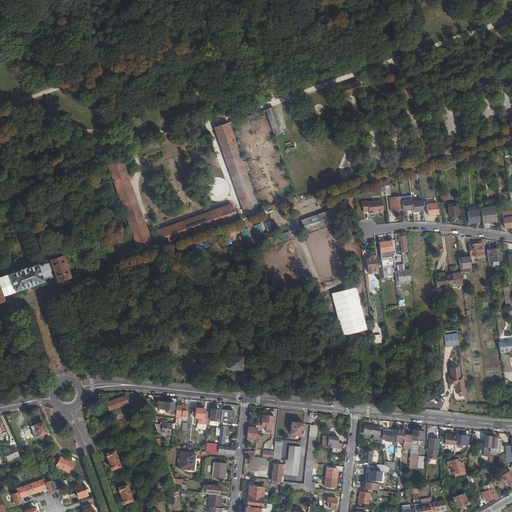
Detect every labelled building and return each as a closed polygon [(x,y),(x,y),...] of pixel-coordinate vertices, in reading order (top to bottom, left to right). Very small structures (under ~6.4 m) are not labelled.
[(344,85),(345,96),(362,90),(359,80),(344,85)] [(269,123),(272,129),(280,125),(273,106),(265,109),(269,123)] [(246,122),(245,116),(235,120),(237,125),(246,122)] [(240,155),(228,122),(214,127),(245,216),(260,210),(246,171),(242,162),(240,155)] [(107,165),(108,167),(133,239),(138,254),(139,253),(153,248),(122,160),(107,165)] [(454,163),(442,168),(443,172),(455,168),(454,163)] [(448,192),(440,193),(441,201),(449,200),(448,192)] [(400,197),(389,198),(391,213),(402,211),(401,202),(400,197)] [(367,200),(362,201),(363,211),(368,211),(368,213),(374,213),(374,212),(383,211),(382,200),(367,201),(367,200)] [(411,200),(401,202),(402,211),(402,213),(413,212),(411,203),(411,200)] [(422,201),(411,203),(413,212),(413,213),(423,212),(422,201)] [(157,229),(163,245),(236,219),(230,204),(157,229)] [(306,212),(318,207),(317,204),(305,210),(306,212)] [(438,215),(437,204),(426,205),(428,217),(438,215)] [(449,207),(448,207),(449,216),(459,215),(457,206),(452,207),(449,207)] [(494,207),(481,209),(483,223),(488,223),(488,222),(496,221),(494,207)] [(478,210),(468,211),(470,223),(480,222),(478,210)] [(505,229),(511,228),(511,212),(511,211),(503,212),(504,219),(505,229)] [(330,223),(327,212),(302,221),(305,231),(316,227),(317,229),(321,228),(320,226),(330,223)] [(269,220),(264,222),(268,231),(273,229),(269,220)] [(392,251),(391,240),(379,241),(380,252),(385,252),(392,251)] [(441,282),(456,281),(456,282),(467,281),(465,269),(476,268),(474,258),(489,256),(487,242),(481,243),(481,244),(473,245),(474,257),(464,258),(465,268),(455,269),(455,270),(449,271),(445,271),(445,269),(440,270),(441,282)] [(92,269),(99,267),(91,246),(84,248),(92,269)] [(502,249),(492,250),(493,262),(507,260),(506,255),(503,255),(502,249)] [(376,252),(366,253),(368,269),(369,269),(370,271),(373,271),(373,269),(379,269),(378,268),(377,259),(376,253),(376,252)] [(2,293),(14,290),(16,290),(43,282),(43,279),(55,275),(57,282),(70,277),(62,256),(49,260),(50,261),(37,266),(37,264),(8,274),(9,275),(0,278),(0,302),(5,301),(2,293)] [(399,281),(410,279),(409,269),(404,269),(403,264),(397,264),(398,270),(394,270),(396,281),(399,281)] [(355,287),(331,294),(342,336),(366,329),(355,287)] [(108,324),(96,328),(100,341),(112,337),(108,324)] [(462,329),(443,332),(444,340),(463,338),(462,329)] [(387,342),(386,334),(379,335),(380,342),(387,342)] [(394,345),(409,344),(408,336),(393,337),(394,345)] [(408,336),(409,344),(417,344),(416,336),(408,336)] [(511,340),(503,341),(504,352),(511,351),(511,340)] [(413,348),(394,349),(394,353),(406,352),(407,362),(415,361),(413,348)] [(145,364),(146,351),(134,350),(132,363),(145,364)] [(196,352),(184,350),(182,363),(194,364),(196,352)] [(229,368),(241,369),(242,358),(237,356),(230,355),(229,368)] [(390,358),(383,357),(378,395),(386,396),(388,379),(400,381),(401,368),(392,367),(392,366),(390,365),(390,358)] [(467,396),(470,395),(468,375),(465,375),(463,362),(454,363),(456,376),(453,377),(454,383),(460,382),(461,391),(467,396)] [(125,395),(106,402),(109,411),(110,414),(112,418),(113,421),(119,420),(115,408),(129,403),(125,395)] [(175,403),(158,401),(158,408),(168,409),(167,413),(171,413),(171,410),(174,410),(175,403)] [(178,413),(177,413),(176,415),(176,417),(176,422),(178,422),(178,417),(182,418),(183,415),(186,416),(188,406),(179,405),(178,410),(179,410),(178,413)] [(206,424),(206,423),(209,423),(209,419),(205,418),(205,411),(206,408),(196,407),(196,410),(194,410),(194,415),(196,415),(196,417),(199,418),(198,423),(206,424)] [(217,410),(212,409),(211,417),(216,417),(216,420),(218,420),(218,423),(219,417),(220,410),(217,410)] [(233,411),(223,410),(221,422),(232,423),(233,411)] [(274,422),(275,416),(263,415),(262,423),(259,423),(258,427),(262,427),(262,425),(266,426),(265,431),(272,432),(273,422),(274,422)] [(44,421),(31,426),(34,437),(48,432),(44,421)] [(154,423),(155,426),(157,431),(162,432),(161,433),(171,434),(172,422),(163,421),(162,423),(154,423)] [(292,421),(291,434),(302,435),(303,422),(292,421)] [(374,434),(374,435),(380,436),(379,429),(379,426),(375,426),(375,425),(365,424),(363,433),(374,434)] [(318,426),(311,425),(307,460),(314,461),(314,458),(318,426)] [(31,426),(23,428),(27,439),(34,437),(31,426)] [(258,428),(249,427),(248,436),(250,436),(250,437),(253,437),(254,433),(258,433),(258,428)] [(405,427),(397,427),(396,442),(403,443),(403,448),(410,449),(411,444),(411,439),(412,434),(404,434),(405,427)] [(384,429),(379,429),(380,436),(381,441),(383,441),(383,439),(392,440),(393,431),(384,430),(384,429)] [(424,431),(412,430),(412,434),(411,439),(423,440),(423,436),(424,436),(424,431)] [(446,433),(445,444),(456,445),(457,435),(454,435),(454,433),(446,433)] [(329,436),(328,447),(332,447),(334,447),(334,444),(336,444),(337,442),(338,443),(338,437),(335,437),(332,436),(329,436)] [(490,451),(490,453),(492,453),(501,454),(502,442),(497,441),(497,437),(491,436),(490,451)] [(429,439),(427,439),(427,449),(438,450),(438,438),(430,438),(429,439)] [(282,442),(275,441),(274,452),(273,459),(280,460),(282,442)] [(334,447),(332,447),(332,451),(340,452),(341,443),(338,443),(337,442),(336,444),(334,444),(334,447)] [(220,444),(219,444),(218,453),(236,455),(236,449),(220,447),(220,444)] [(288,461),(286,461),(286,464),(285,468),(284,474),(298,475),(299,460),(301,446),(289,445),(288,461)] [(20,455),(16,446),(10,449),(4,452),(9,461),(20,455)] [(107,457),(108,457),(109,461),(118,458),(115,449),(106,453),(107,457)] [(438,450),(427,449),(427,451),(428,451),(427,459),(438,459),(438,450)] [(196,452),(181,450),(178,468),(194,470),(196,452)] [(264,450),(263,457),(268,458),(273,459),(274,452),(264,450)] [(373,451),(363,450),(361,462),(371,463),(373,451)] [(418,456),(410,455),(409,469),(417,469),(418,456)] [(250,463),(266,465),(268,458),(263,457),(255,456),(251,456),(250,463)] [(60,457),(56,466),(63,469),(67,460),(60,457)] [(110,464),(111,469),(121,466),(118,458),(109,461),(110,464)] [(448,461),(449,466),(452,465),(453,474),(467,470),(465,462),(462,463),(460,458),(448,461)] [(74,463),(67,460),(63,469),(70,472),(74,463)] [(307,460),(304,484),(284,482),(283,484),(283,488),(294,490),(311,492),(311,488),(312,482),(313,475),(313,470),(314,463),(314,461),(307,460)] [(215,461),(214,476),(223,477),(224,474),(226,474),(228,463),(215,461)] [(281,481),(283,467),(285,468),(286,464),(274,463),(274,468),(273,468),(272,470),(274,470),(273,480),(281,481)] [(384,469),(388,472),(390,468),(385,465),(384,465),(378,464),(377,469),(384,469)] [(338,469),(327,468),(326,477),(337,478),(338,469)] [(381,472),(370,470),(368,479),(380,481),(381,472)] [(511,481),(511,473),(510,470),(502,476),(508,484),(511,481)] [(325,486),(336,487),(337,478),(326,477),(325,486)] [(44,479),(38,481),(41,490),(48,488),(46,482),(45,478),(44,479)] [(52,480),(46,482),(48,488),(49,491),(56,489),(52,480)] [(38,481),(31,483),(34,493),(41,490),(38,481)] [(379,484),(363,482),(363,489),(377,490),(378,490),(379,484)] [(23,486),(24,486),(27,495),(34,493),(31,483),(30,483),(23,486)] [(84,483),(75,486),(77,492),(86,489),(84,483)] [(119,492),(120,491),(122,495),(130,492),(127,484),(118,487),(119,492)] [(220,485),(207,484),(206,492),(209,493),(219,494),(220,485)] [(17,488),(18,491),(20,498),(27,495),(24,486),(23,486),(17,488)] [(265,487),(249,486),(247,507),(263,508),(265,487)] [(79,498),(88,495),(86,489),(77,492),(79,498)] [(487,501),(494,498),(495,500),(499,498),(496,492),(493,494),(491,489),(485,491),(487,496),(485,497),(487,501)] [(12,494),(15,502),(21,500),(20,498),(18,491),(12,494)] [(124,504),(133,501),(130,492),(122,495),(123,499),(122,499),(124,504)] [(370,494),(359,492),(358,502),(369,504),(370,494)] [(219,494),(209,493),(208,504),(220,505),(221,494),(219,494)] [(467,504),(464,493),(453,497),(456,508),(467,504)] [(331,506),(331,508),(336,508),(337,498),(328,497),(327,502),(329,502),(329,506),(331,506)] [(444,499),(433,501),(434,511),(445,509),(444,499)] [(431,501),(417,503),(418,511),(430,511),(433,511),(431,501)]
